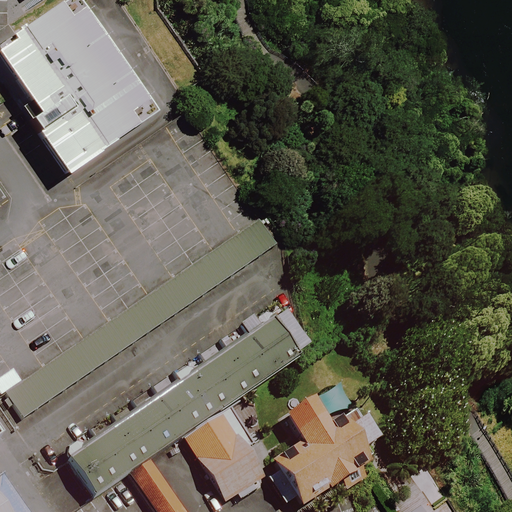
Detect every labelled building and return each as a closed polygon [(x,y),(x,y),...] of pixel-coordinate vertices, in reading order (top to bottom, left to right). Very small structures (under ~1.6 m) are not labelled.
[(76,0),(55,0),(0,39),(0,84),(31,127),(17,137),(51,186),(156,112),(76,0)] [(257,221),(6,393),(23,418),(274,246),(257,221)] [(252,328),(53,461),(82,503),(113,482),(139,465),(280,369),(252,328)] [(283,478),(303,511),(323,511),(396,469),(370,426),(341,443),(324,414),(296,431),(313,460),(283,478)] [(236,427),(194,454),(226,505),(268,478),(236,427)] [(171,511),(139,465),(113,482),(134,511),(171,511)] [(0,511),(9,511),(0,498),(0,511)] [(443,511),(437,502),(419,511),(443,511)]
